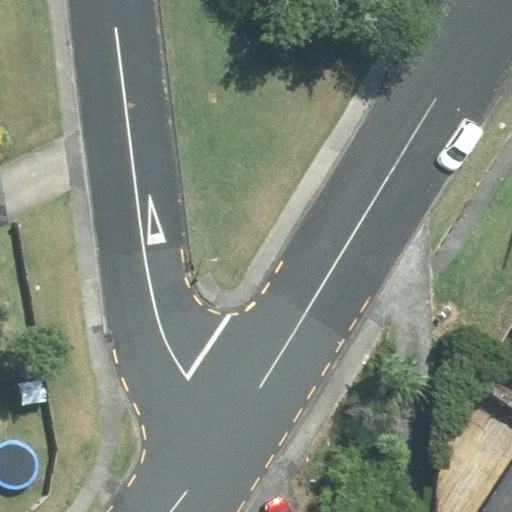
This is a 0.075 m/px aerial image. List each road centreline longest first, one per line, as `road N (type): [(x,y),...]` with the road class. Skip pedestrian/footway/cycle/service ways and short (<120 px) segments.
road 1 (residential): [(224,426),(488,0)]
road 2 (residential): [(109,0),(152,336),(224,426)]
